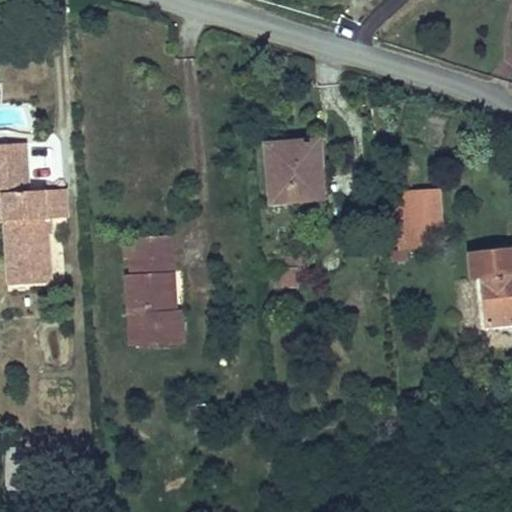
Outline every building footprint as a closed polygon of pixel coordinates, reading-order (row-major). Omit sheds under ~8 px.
[(314,164),(321,163),(319,140),(268,145),(272,202),(317,198),(314,164)] [(46,218),(52,218),(67,217),(65,189),(31,191),(29,168),(28,168),(26,143),(0,145),(0,219),(7,220),(11,285),(51,282),(47,233),(46,218)] [(324,198),(321,163),(314,164),(317,198),(324,198)] [(405,194),(406,207),(425,206),(427,237),(443,236),(439,191),(405,194)] [(406,207),(408,237),(408,239),(427,237),(425,206),(406,207)] [(399,238),(408,237),(406,207),(396,208),(399,238)] [(129,275),(131,310),(140,309),(142,346),(184,343),(181,310),(176,310),(166,311),(164,274),(174,273),(171,235),(126,238),(128,259),(133,259),(134,274),(129,275)] [(276,270),(300,270),(300,258),(303,258),(303,246),(276,246),(276,270)] [(511,250),(472,254),(474,276),(483,275),(488,326),(511,323),(511,250)] [(300,285),(300,270),(276,270),(276,285),(300,285)] [(176,310),(174,273),(164,274),(166,311),(176,310)] [(133,346),(142,346),(140,309),(131,310),(133,346)] [(9,468),(23,468),(24,448),(9,448),(9,468)] [(23,487),(23,468),(9,468),(8,486),(23,487)]
